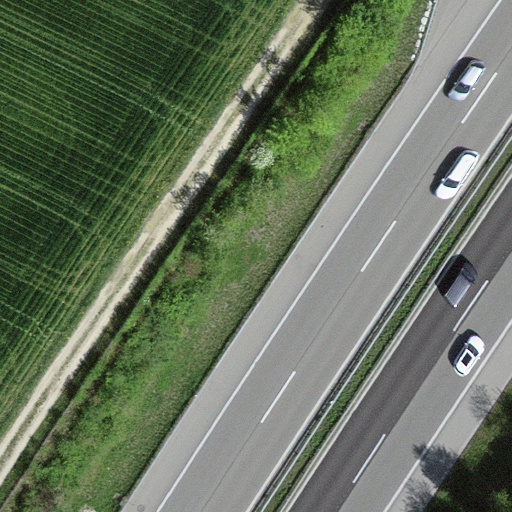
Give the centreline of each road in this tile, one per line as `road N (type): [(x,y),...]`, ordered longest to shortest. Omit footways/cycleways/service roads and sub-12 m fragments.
road 1 (track): [(314,0),(0,465)]
road 2 (motorway): [(511,50),(202,511)]
road 3 (motorway): [(333,511),(511,244)]
